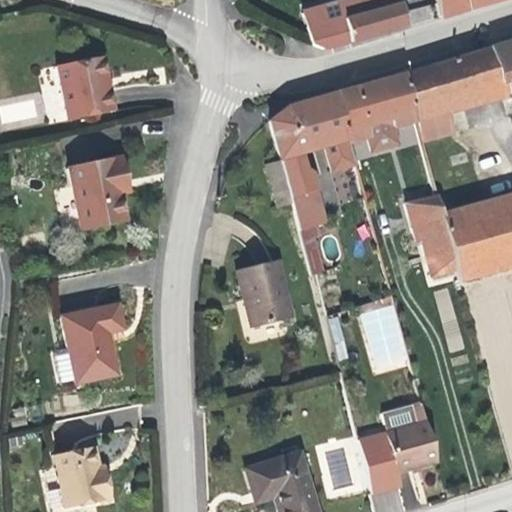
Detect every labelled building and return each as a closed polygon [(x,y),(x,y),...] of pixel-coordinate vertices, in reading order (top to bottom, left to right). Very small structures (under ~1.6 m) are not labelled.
[(356,0),(302,13),(311,46),(323,50),(374,36),(407,27),(399,0),(356,0)] [(433,0),(438,17),(482,4),(494,0),(433,0)] [(408,10),(412,23),(433,17),(429,4),(408,10)] [(511,40),(487,49),(500,99),(511,95),(511,40)] [(487,49),(466,55),(473,82),(470,87),(441,96),(446,116),(500,99),(487,49)] [(466,55),(402,75),(414,121),(420,143),(451,134),(446,116),(441,96),(470,87),(473,82),(466,55)] [(105,56),(57,64),(67,118),(115,107),(105,56)] [(402,75),(333,94),(346,144),(366,138),(363,128),(391,119),(393,126),(414,121),(402,75)] [(333,94),(310,101),(322,147),(323,147),(331,173),(353,166),(346,144),(333,94)] [(286,107),(268,121),(278,159),(298,153),(322,147),(310,101),(286,107)] [(363,128),(366,138),(370,152),(398,144),(393,126),(391,119),(363,128)] [(298,153),(278,159),(285,187),(288,198),(313,191),(309,174),(303,170),(298,153)] [(121,159),(69,169),(81,231),(125,220),(118,181),(125,180),(121,159)] [(285,187),(278,159),(262,163),(268,190),(285,187)] [(285,187),(268,190),(273,208),(290,205),(288,198),(285,187)] [(288,198),(290,205),(293,216),(318,209),(313,191),(288,198)] [(405,203),(413,242),(418,241),(444,235),(439,217),(434,195),(405,203)] [(454,270),(456,280),(511,264),(511,196),(439,217),(444,235),(454,270)] [(427,276),(454,270),(444,235),(418,241),(427,276)] [(325,272),(319,237),(304,240),(310,274),(325,272)] [(289,318),(275,260),(236,270),(249,327),(289,318)] [(116,303),(58,316),(66,350),(51,353),(58,385),(73,383),(74,385),(115,376),(104,332),(122,328),(116,303)] [(325,324),(335,361),(344,359),(334,322),(325,324)] [(409,407),(413,427),(424,424),(419,404),(409,407)] [(394,474),(435,464),(424,424),(413,427),(355,442),(368,495),(398,487),(394,474)] [(93,449),(54,458),(64,511),(111,501),(108,480),(99,482),(93,449)] [(241,470),(249,494),(267,487),(270,497),(274,511),(314,511),(296,453),(241,470)] [(267,487),(249,494),(252,503),(270,497),(267,487)]
